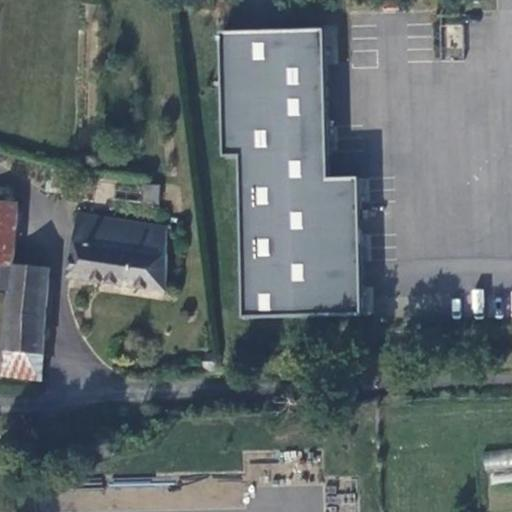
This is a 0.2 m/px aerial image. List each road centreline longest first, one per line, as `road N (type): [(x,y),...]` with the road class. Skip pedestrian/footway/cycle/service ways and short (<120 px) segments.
road 1 (unclassified): [(511,386),(87,398)]
road 2 (unclassified): [(0,176),(45,214),(70,353),(87,398)]
